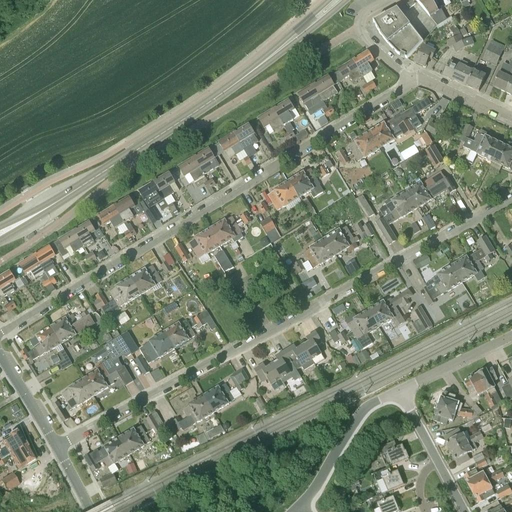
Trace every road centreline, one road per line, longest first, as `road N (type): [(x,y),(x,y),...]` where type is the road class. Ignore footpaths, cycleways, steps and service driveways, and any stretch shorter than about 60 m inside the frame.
road 1 (residential): [(57,447),(511,199)]
road 2 (residential): [(415,79),(0,332)]
road 3 (secondary): [(0,233),(267,59)]
road 4 (residential): [(300,506),(353,420),(399,393)]
road 5 (residential): [(399,393),(511,336)]
